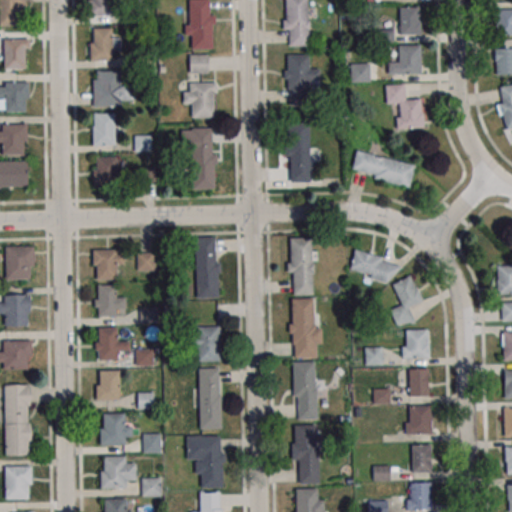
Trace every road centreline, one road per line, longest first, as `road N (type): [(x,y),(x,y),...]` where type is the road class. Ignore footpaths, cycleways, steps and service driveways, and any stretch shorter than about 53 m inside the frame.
road 1 (residential): [(258,511),(247,0)]
road 2 (residential): [(65,511),(57,0)]
road 3 (residential): [(0,220),(338,209),(372,214),(425,244)]
road 4 (residential): [(468,511),(460,307),(451,277),(425,244)]
road 5 (residential): [(492,180),(461,122),(452,0)]
